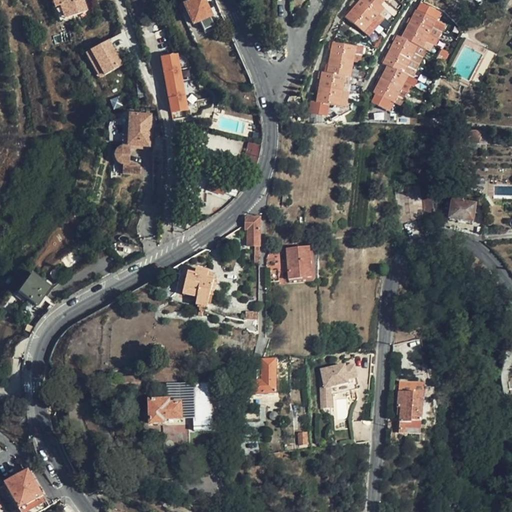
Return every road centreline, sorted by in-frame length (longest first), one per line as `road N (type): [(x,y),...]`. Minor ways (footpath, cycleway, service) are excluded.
road 1 (tertiary): [(372,511),(389,290),(402,253),(432,237),(465,242),(511,291)]
road 2 (residential): [(241,511),(218,448),(260,342),(263,205),(254,189)]
road 3 (tertiary): [(172,257),(69,314),(41,350),(42,427),(86,511)]
road 4 (residential): [(172,257),(164,125),(116,0)]
